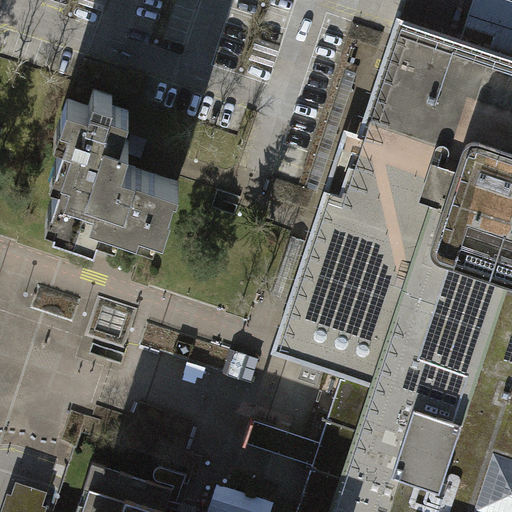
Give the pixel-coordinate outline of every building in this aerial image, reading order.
[(494,34),(490,47),(507,53),(511,54),(511,0),(470,0),(463,24),(494,34)] [(295,511),(511,511),(511,54),(507,53),(490,47),(398,17),(359,134),(346,130),(314,225),(277,339),(273,350),(277,351),(346,374),(345,378),(340,377),(320,440),(254,418),(247,441),(312,462),(295,511)] [(177,188),(179,181),(122,162),(129,140),(120,137),(129,109),(110,103),(113,94),(94,88),(89,104),(67,97),(61,117),(69,120),(56,157),(64,160),(52,198),(60,201),(53,222),(94,236),(101,217),(137,229),(140,221),(164,228),(172,204),(169,204),(174,187),(177,188)] [(231,345),(221,373),(240,379),(249,351),(231,345)] [(302,364),(297,377),(316,384),(320,370),(302,364)] [(164,511),(173,486),(93,459),(75,511),(195,511),(197,507),(182,502),(178,511),(164,511)] [(44,511),(48,504),(43,502),(47,489),(16,479),(12,492),(7,491),(0,511),(44,511)]
